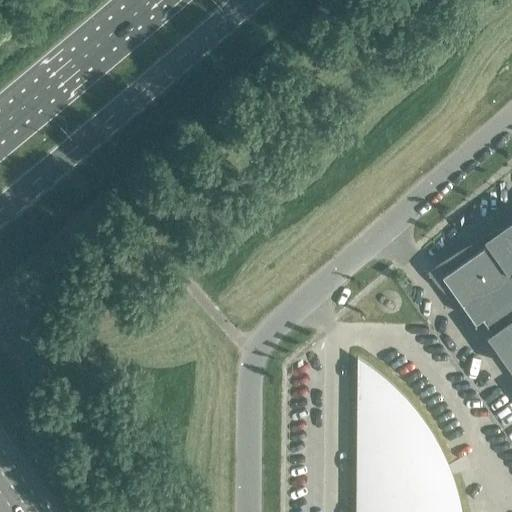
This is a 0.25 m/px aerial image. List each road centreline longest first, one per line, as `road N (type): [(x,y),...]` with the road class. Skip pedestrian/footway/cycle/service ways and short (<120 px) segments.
road 1 (unclassified): [(511,123),(254,352),(248,511)]
road 2 (trunk): [(0,207),(249,0)]
road 3 (trunk): [(148,0),(0,129)]
